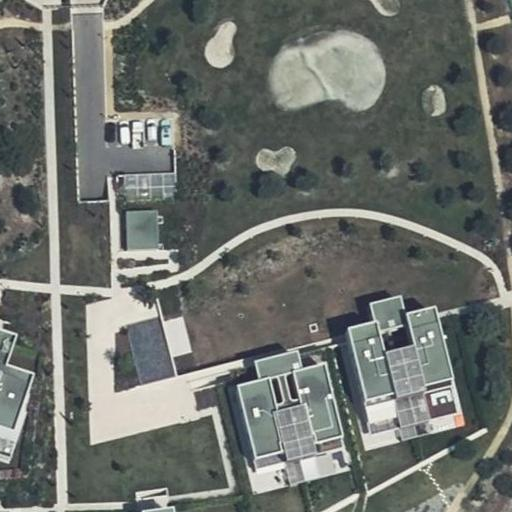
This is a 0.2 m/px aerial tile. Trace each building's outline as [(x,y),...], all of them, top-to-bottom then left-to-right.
[(146,197),(172,195),(171,184),(145,186),(146,197)] [(160,249),(158,212),(128,213),(129,250),(160,249)] [(405,321),(399,300),(369,307),(374,326),(346,333),(371,436),(457,414),(432,314),(405,321)] [(127,324),(142,384),(177,375),(162,315),(127,324)] [(0,336),(0,455),(8,458),(34,381),(5,371),(15,342),(0,336)] [(301,374),(296,357),(255,367),(259,386),(237,391),(256,471),(343,450),(323,369),(301,374)]
